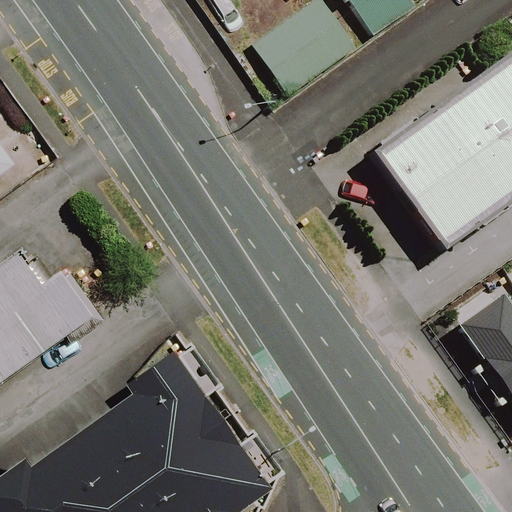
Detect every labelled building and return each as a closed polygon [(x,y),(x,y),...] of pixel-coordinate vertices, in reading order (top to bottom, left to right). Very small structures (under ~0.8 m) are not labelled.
[(298,0),(252,33),(245,22),(228,33),(276,103),(357,47),(406,13),(396,0),(298,0)] [(511,210),(511,84),(372,185),(432,269),(511,210)] [(0,264),(0,382),(95,315),(40,237),(0,264)] [(511,294),(491,310),(498,319),(477,334),(501,366),(511,357),(511,294)] [(232,511),(256,495),(153,356),(84,407),(77,396),(0,453),(0,471),(2,474),(0,475),(0,511),(232,511)]
